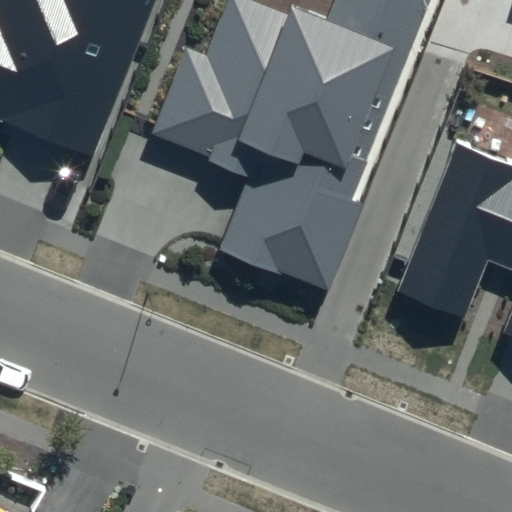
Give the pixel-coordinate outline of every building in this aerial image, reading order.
[(0,0),(0,127),(95,167),(163,0),(0,0)] [(226,267),(307,301),(433,0),(338,0),(329,21),(279,0),(219,0),(159,144),(260,186),(226,267)] [(511,161),(445,133),(395,279),(469,323),(491,247),(511,252),(511,315),(509,323),(511,324),(511,161)] [(12,374),(0,369),(0,402),(1,403),(12,374)] [(58,456),(0,430),(0,475),(41,494),(58,456)] [(0,511),(24,511),(26,509),(0,494),(0,511)]
